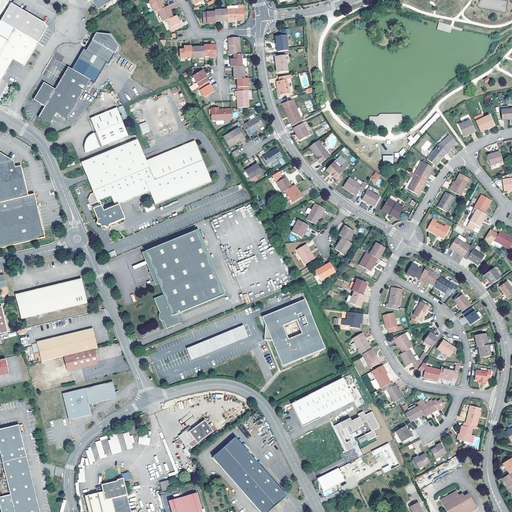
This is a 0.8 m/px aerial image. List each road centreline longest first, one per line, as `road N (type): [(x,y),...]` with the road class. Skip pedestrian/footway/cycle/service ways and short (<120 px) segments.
road 1 (residential): [(148,398),(211,384),(254,396),(319,511)]
road 2 (unclassified): [(148,398),(77,238)]
road 3 (residential): [(462,392),(416,384),(391,360),(373,320),(386,273)]
road 4 (unknown): [(274,463),(239,428),(206,455),(245,511)]
road 5 (residential): [(462,392),(468,357),(453,318),(386,273)]
road 6 (tertiary): [(504,348),(484,295),(406,239)]
road 7 (residential): [(73,511),(68,478),(76,450),(148,398)]
road 8 (unclassified): [(77,238),(45,150),(8,119)]
road 9 (unknown): [(128,349),(253,293)]
road 10 (unknown): [(148,398),(165,440),(151,480),(157,511)]
